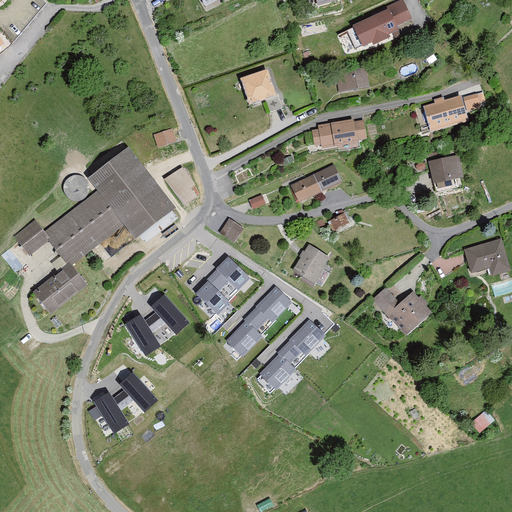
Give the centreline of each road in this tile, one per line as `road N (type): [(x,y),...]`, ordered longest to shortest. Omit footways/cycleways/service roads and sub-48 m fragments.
road 1 (residential): [(211,204),(126,284),(82,375),(80,448),(121,511)]
road 2 (residential): [(511,206),(441,233),(381,196),(259,220),(211,204)]
road 3 (residential): [(208,179),(326,116),(476,80)]
road 4 (residential): [(136,0),(208,179)]
